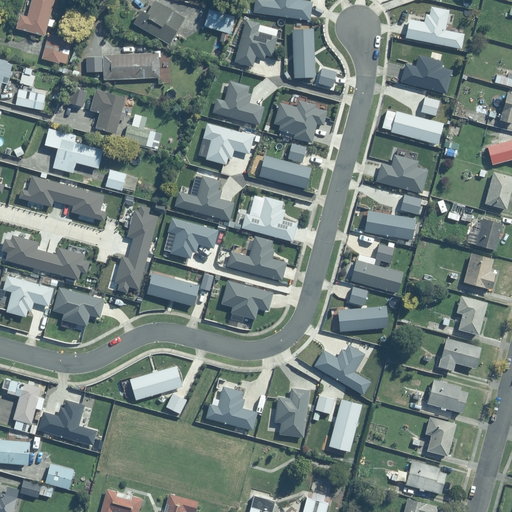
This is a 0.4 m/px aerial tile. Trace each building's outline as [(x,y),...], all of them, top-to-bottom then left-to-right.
[(55,0),(31,0),(28,16),(20,14),(16,29),(46,37),(48,26),(53,27),(55,20),(50,19),(55,0)] [(251,0),(250,13),(308,23),(311,4),(296,2),(296,0),(251,0)] [(142,11),(134,24),(170,45),(185,19),(156,2),(149,15),(142,11)] [(447,9),(430,5),(428,13),(425,13),(423,22),(407,19),(403,37),(459,49),(462,36),(442,31),(447,9)] [(208,10),(203,27),(229,34),(234,17),(208,10)] [(264,24),(241,18),(228,63),(249,68),(253,55),(261,58),(263,52),(270,54),(276,35),(262,31),(264,24)] [(316,28),(288,28),(286,79),(315,80),(316,28)] [(66,40),(67,38),(49,34),(43,60),(60,64),(61,62),(66,63),(71,42),(66,40)] [(104,55),(105,80),(161,78),(160,53),(104,55)] [(441,61),(418,55),(414,66),(405,64),(400,81),(444,93),(450,71),(439,67),(441,61)] [(14,63),(0,59),(0,89),(2,83),(8,85),(14,63)] [(33,69),(24,67),(20,83),(32,86),(35,75),(32,75),(33,69)] [(511,86),(511,78),(498,75),(495,83),(511,87),(511,86)] [(243,78),(219,76),(217,93),(207,91),(201,108),(257,111),(241,94),(243,78)] [(19,90),(16,105),(44,111),(47,93),(32,89),(31,92),(19,90)] [(125,113),(122,112),(125,99),(97,91),(92,112),(100,115),(96,129),(116,134),(120,120),(123,121),(125,113)] [(511,93),(508,93),(500,122),(511,125),(511,93)] [(328,111),(274,99),(264,124),(312,142),(328,111)] [(440,124),(393,111),(387,133),(435,146),(440,124)] [(251,136),(205,122),(201,138),(209,140),(203,159),(222,165),(224,158),(228,159),(232,148),(246,153),(251,136)] [(156,133),(128,126),(124,142),(153,148),(156,133)] [(104,150),(75,142),(77,135),(50,128),(45,146),(58,150),(54,167),(74,173),(76,163),(99,169),(104,150)] [(457,141),(445,138),(444,144),(446,145),(445,151),(454,153),(457,141)] [(511,141),(490,146),(493,165),(511,160),(511,141)] [(308,168),(263,155),(257,177),(302,189),(308,168)] [(415,162),(393,156),(390,166),(379,164),(374,182),(420,194),(427,170),(414,166),(415,162)] [(103,192),(22,169),(17,196),(98,219),(103,192)] [(128,175),(109,169),(104,187),(123,193),(128,175)] [(511,192),(511,177),(493,172),(484,204),(507,211),(511,192)] [(218,180),(200,175),(194,198),(177,193),(173,207),(228,222),(233,203),(217,199),(219,191),(216,190),(218,180)] [(281,199),(262,194),(257,212),(242,208),(237,229),(293,242),(297,222),(281,218),(283,210),(279,208),(281,199)] [(152,205),(127,198),(102,285),(126,292),(152,205)] [(213,223),(159,210),(163,224),(159,243),(180,248),(204,236),(213,223)] [(412,219),(364,212),(361,233),(408,240),(412,219)] [(474,216),(461,212),(459,220),(472,223),(474,216)] [(496,251),(503,225),(480,219),(478,224),(482,225),(476,246),(496,251)] [(83,258),(0,235),(0,262),(76,283),(83,258)] [(271,239),(254,235),(249,257),(227,251),(223,267),(280,281),(285,263),(271,259),(273,250),(269,249),(271,239)] [(495,260),(472,254),(464,283),(492,291),(497,273),(491,272),(495,260)] [(401,273),(354,260),(348,280),(395,293),(401,273)] [(198,287),(147,273),(141,293),(193,306),(198,287)] [(50,288),(4,275),(0,289),(9,292),(3,313),(23,319),(25,310),(28,311),(31,301),(46,305),(50,288)] [(272,293),(225,281),(219,302),(230,305),(227,315),(254,322),(257,309),(267,312),(272,293)] [(100,319),(105,302),(57,288),(50,310),(63,313),(60,322),(84,329),(88,316),(100,319)] [(480,336),(489,304),(461,296),(456,313),(463,315),(459,331),(480,336)] [(386,307),(336,309),(338,333),(388,331),(386,307)] [(482,347),(447,338),(439,368),(454,372),(456,363),(477,369),(482,347)] [(334,356),(320,349),(310,367),(362,395),(369,381),(355,373),(365,354),(347,344),(343,351),(338,349),(334,356)] [(176,364),(127,379),(134,400),(182,385),(176,364)] [(42,390),(5,378),(2,389),(8,390),(7,393),(19,396),(13,419),(34,426),(32,434),(46,439),(47,436),(56,439),(59,428),(50,425),(54,414),(42,411),(46,399),(40,397),(42,390)] [(463,386),(434,380),(428,405),(442,408),(442,411),(446,412),(446,410),(464,414),(469,393),(461,391),(463,386)] [(240,392),(221,386),(216,406),(206,404),(202,419),(250,431),(255,412),(240,408),(242,399),(238,398),(240,392)] [(288,398),(275,396),(271,420),(279,421),(277,435),(300,439),(308,391),(290,388),(288,398)] [(347,452),(359,405),(339,399),(326,446),(347,452)] [(449,458),(457,423),(429,417),(425,434),(431,436),(427,453),(449,458)] [(30,442),(0,440),(0,463),(29,465),(30,442)] [(441,468),(413,461),(406,486),(443,496),(448,475),(440,473),(441,468)] [(74,469),(49,463),(44,483),(69,489),(74,469)] [(54,488),(23,480),(19,493),(38,499),(40,494),(51,497),(54,488)] [(139,511),(143,498),(107,489),(101,511),(139,511)] [(0,511),(13,511),(18,499),(0,493),(0,511)] [(330,511),(332,503),(310,497),(306,511),(275,511),(279,499),(257,494),(252,511),(330,511)] [(195,511),(198,503),(170,495),(165,511),(195,511)] [(437,511),(439,506),(408,499),(404,511),(437,511)]
